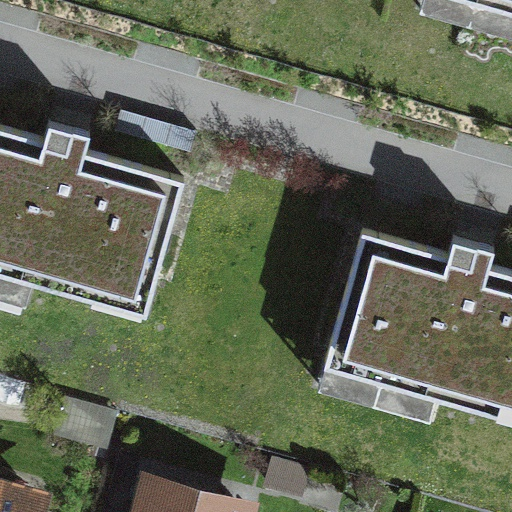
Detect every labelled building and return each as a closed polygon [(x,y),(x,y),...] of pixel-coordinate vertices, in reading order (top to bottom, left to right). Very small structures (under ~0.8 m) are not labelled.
[(511,0),(477,0),(511,9),(511,0)] [(0,123),(0,268),(91,294),(98,272),(152,287),(183,176),(84,147),(89,129),(48,117),(43,136),(0,123)] [(362,227),(324,361),(495,409),(501,386),(511,389),(511,269),(488,263),(493,244),(453,232),(447,251),(362,227)] [(273,458),(266,481),(299,490),(306,467),(273,458)] [(157,481),(148,511),(234,511),(237,502),(157,481)] [(0,511),(55,511),(32,506),(34,498),(0,488),(0,511)]
